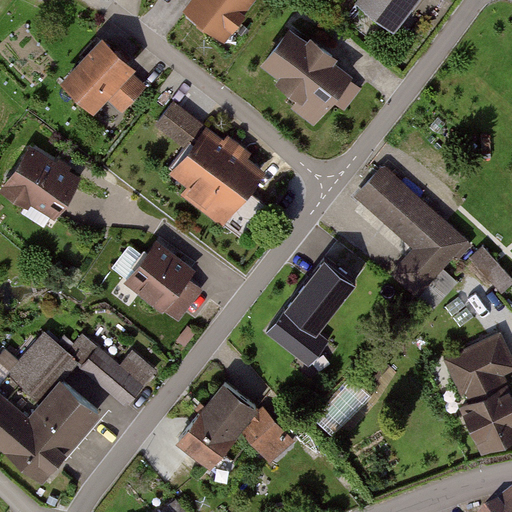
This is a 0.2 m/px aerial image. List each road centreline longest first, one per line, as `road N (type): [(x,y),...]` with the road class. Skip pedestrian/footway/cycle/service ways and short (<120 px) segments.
road 1 (residential): [(328,184),(79,511)]
road 2 (unknown): [(0,91),(270,267)]
road 3 (residential): [(328,184),(117,15)]
road 4 (residential): [(477,0),(328,184)]
road 5 (residential): [(511,477),(394,511)]
